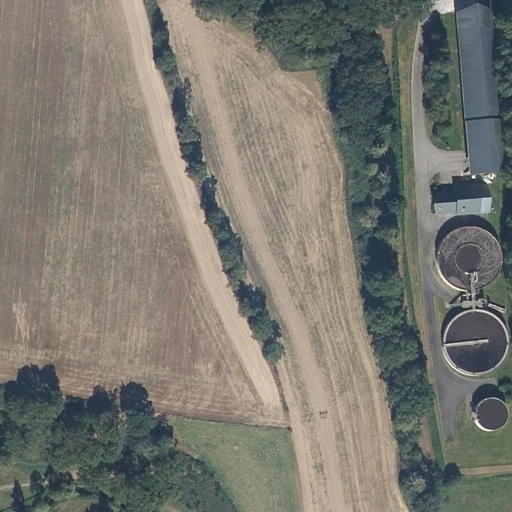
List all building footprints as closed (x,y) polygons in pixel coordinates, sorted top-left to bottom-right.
[(466,10),(478,170),(507,167),(495,8),(466,10)] [(469,186),(471,210),(486,209),(484,185),(469,186)] [(443,191),(444,212),(471,210),(469,186),(461,187),(462,190),(443,191)] [(511,344),(505,320),(507,312),(487,300),(490,291),(489,288),(501,267),(503,261),(496,236),(483,228),(472,225),(446,233),(437,247),(435,255),(443,280),(469,296),(450,301),(446,315),(449,323),(446,327),(442,340),(450,365),(463,373),(470,375),(472,376),(498,368),(511,345),(511,344)] [(506,401),(477,399),(474,427),(504,429),(506,401)]
